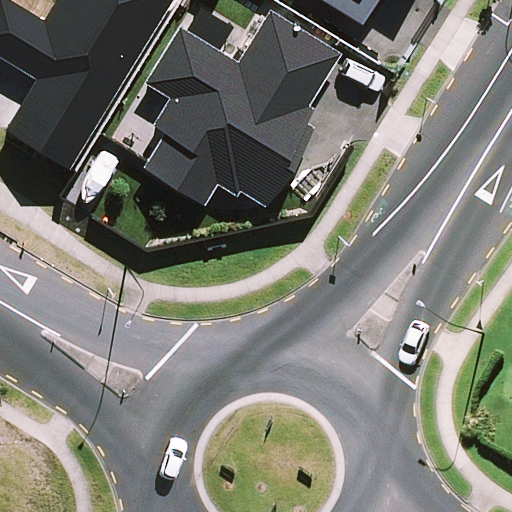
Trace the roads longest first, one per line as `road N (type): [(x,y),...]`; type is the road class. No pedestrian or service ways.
road 1 (secondary): [(511,125),(336,380)]
road 2 (tertiary): [(174,416),(0,302)]
road 3 (secondary): [(174,416),(198,387),(230,368),(302,364),(336,380)]
road 4 (secondary): [(336,380),(376,432),(383,464),(375,511)]
